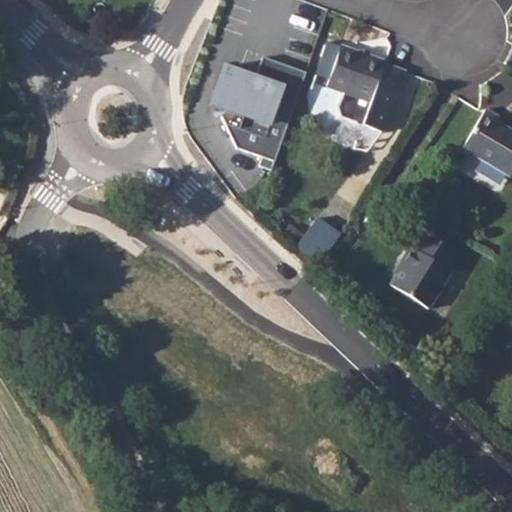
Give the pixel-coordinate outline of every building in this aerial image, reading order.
[(384,65),(385,63),(340,47),(326,87),(342,93),(337,108),(340,115),(382,133),(403,72),(384,65)] [(306,73),(262,57),(255,78),(237,71),(236,75),(220,76),(210,104),(224,109),(221,117),(236,149),(261,158),(258,166),(271,171),(306,73)] [(501,119),(485,110),(462,149),(509,178),(511,172),(511,131),(498,123),(501,119)] [(340,235),(317,219),(297,247),(320,264),(340,235)] [(456,253),(423,233),(412,249),(409,248),(399,264),(402,266),(389,286),(428,310),(450,273),(446,270),(456,253)]
